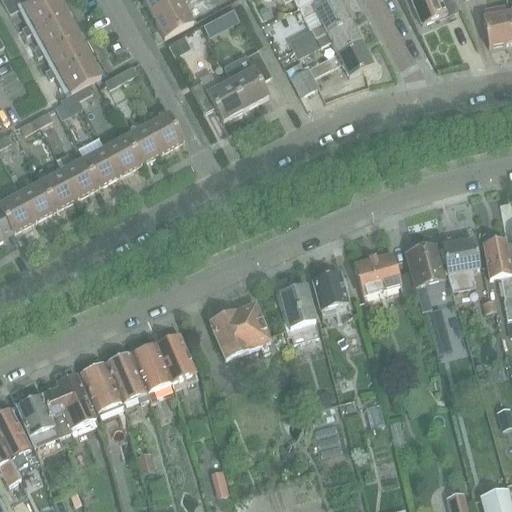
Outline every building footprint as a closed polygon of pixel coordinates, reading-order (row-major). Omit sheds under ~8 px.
[(101,81),(56,0),(8,0),(1,4),(10,19),(19,14),(19,15),(24,12),(32,27),(22,33),(26,41),(37,35),(44,49),(33,55),(38,62),(48,57),(56,70),(45,76),(49,84),(60,78),(70,97),(65,100),(65,101),(101,81)] [(152,21),(182,5),(178,0),(141,0),(141,1),(142,0),(153,20),(152,21)] [(294,2),(299,13),(323,1),(322,0),(292,0),(294,2)] [(409,0),(423,30),(447,19),(458,14),(452,0),(409,0)] [(293,55),(294,55),(328,37),(351,25),(339,3),(327,9),(323,1),(299,13),(304,22),(305,21),(311,34),(289,45),(293,55)] [(182,5),(152,21),(153,22),(154,21),(164,41),(164,42),(164,43),(193,27),(182,5)] [(269,43),(276,39),(263,14),(256,18),(269,43)] [(511,46),(511,33),(509,16),(483,22),(489,51),(511,46)] [(294,55),(293,55),(298,63),(331,46),(338,59),(362,47),(351,25),(328,37),(310,46),(294,55)] [(338,59),(291,83),(300,101),(318,92),(313,83),(343,68),(349,80),(373,68),(372,67),(373,63),(370,58),(367,56),(362,47),(338,59)] [(223,72),(230,85),(246,113),(268,101),(261,87),(272,81),(258,55),(247,61),(246,59),(223,72)] [(300,67),(286,74),(291,83),(304,76),(300,67)] [(133,70),(118,78),(123,86),(128,83),(137,78),(133,70)] [(201,86),(190,92),(204,117),(215,112),(223,126),(246,113),(230,85),(219,91),(211,76),(199,82),(201,86)] [(123,86),(118,78),(104,86),(110,97),(117,109),(130,102),(124,91),(122,87),(123,86)] [(93,97),(91,93),(88,89),(74,97),(78,105),(80,104),(86,115),(95,110),(89,99),(93,97)] [(74,97),(60,104),(64,113),(78,105),(74,97)] [(48,116),(34,124),(38,132),(53,124),(48,116)] [(183,148),(183,147),(184,147),(168,118),(167,118),(146,129),(162,159),(163,158),(162,158),(182,147),(183,148)] [(24,140),(38,132),(34,124),(20,131),(24,140)] [(162,159),(146,129),(125,141),(141,170),(142,170),(141,169),(161,158),(162,159)] [(6,139),(0,142),(0,152),(11,147),(6,139)] [(141,170),(125,141),(104,152),(120,181),(121,181),(120,180),(140,170),(141,170)] [(119,182),(120,181),(104,152),(83,163),(99,193),(99,192),(119,181),(119,182)] [(98,193),(99,193),(83,163),(62,175),(78,204),(78,203),(98,192),(98,193)] [(77,204),(78,204),(62,175),(41,186),(57,216),(57,215),(57,214),(77,204)] [(56,216),(57,216),(41,186),(20,198),(36,227),(36,226),(56,215),(56,216)] [(0,208),(0,212),(13,236),(14,239),(15,238),(15,237),(35,226),(35,227),(36,227),(20,198),(0,208)] [(2,242),(13,236),(0,212),(0,246),(2,245),(3,245),(4,245),(2,242)] [(446,250),(442,251),(447,278),(453,297),(475,293),(471,274),(479,273),(474,245),(458,248),(458,245),(446,248),(446,250)] [(511,278),(506,248),(506,246),(483,250),(490,284),(502,282),(505,303),(504,303),(507,323),(511,322),(511,278)] [(435,251),(408,258),(413,276),(420,305),(424,317),(426,317),(433,315),(426,291),(445,286),(435,251)] [(420,305),(413,276),(398,280),(392,260),(355,271),(364,303),(400,293),(401,297),(405,309),(411,308),(420,305)] [(322,318),(349,311),(341,279),(314,286),(322,318)] [(321,350),(316,329),(307,293),(282,299),(295,356),(321,350)] [(495,315),(493,304),(482,307),(485,317),(495,315)] [(226,365),(271,347),(255,310),(211,328),(226,365)] [(156,351),(174,395),(198,385),(179,341),(156,351)] [(174,395),(156,351),(131,360),(149,405),(152,410),(157,408),(155,403),(174,395)] [(149,405),(131,360),(105,371),(123,415),(149,405)] [(123,415),(105,371),(82,381),(99,425),(123,415)] [(41,402),(53,434),(54,434),(58,445),(62,444),(61,443),(72,439),(71,436),(71,435),(96,425),(78,382),(59,390),(61,395),(41,402)] [(17,412),(30,443),(53,434),(41,402),(17,412)] [(511,419),(510,412),(498,415),(503,435),(507,433),(510,433),(511,432),(511,419)] [(11,417),(0,421),(0,445),(0,447),(13,472),(14,471),(15,474),(27,468),(23,459),(30,456),(11,417)] [(0,447),(0,445),(0,473),(9,491),(21,485),(15,474),(14,471),(13,472),(0,447)] [(171,446),(156,451),(162,470),(177,465),(171,446)] [(150,458),(137,461),(141,479),(155,475),(150,458)] [(230,468),(238,492),(249,488),(241,464),(230,468)] [(511,511),(511,506),(509,498),(508,494),(481,502),(483,511),(511,511)] [(468,511),(465,500),(448,505),(449,511),(468,511)]
